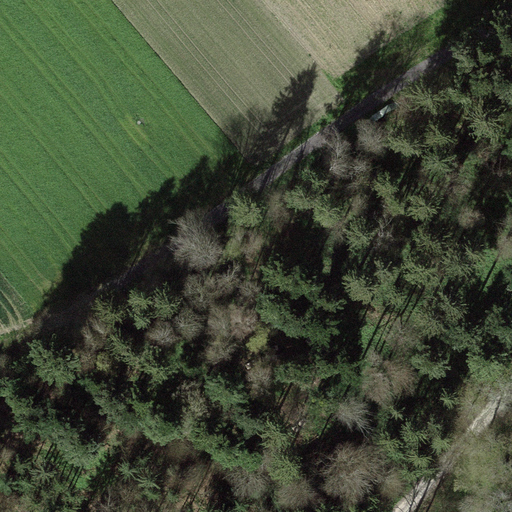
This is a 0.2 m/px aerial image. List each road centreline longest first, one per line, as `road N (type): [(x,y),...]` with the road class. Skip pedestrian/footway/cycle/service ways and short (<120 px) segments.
road 1 (track): [(0,363),(262,193),(383,92),(511,17)]
road 2 (track): [(511,383),(405,511)]
